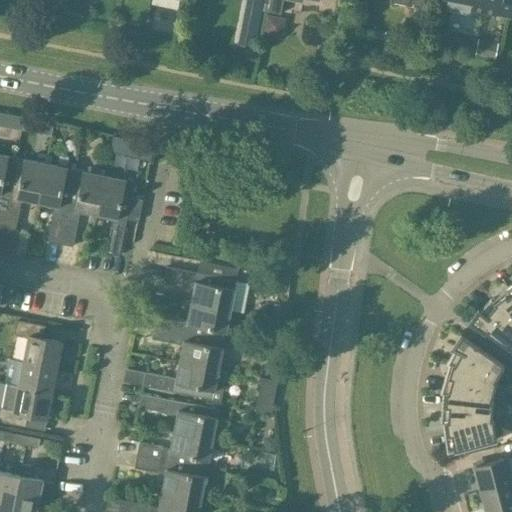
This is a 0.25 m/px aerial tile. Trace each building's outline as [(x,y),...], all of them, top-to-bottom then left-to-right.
[(269,0),(268,12),(280,14),(282,0),(314,0),(319,1),(319,0),(269,0)] [(391,0),(391,3),(423,9),(424,0),(391,0)] [(497,16),(511,19),(511,12),(511,0),(443,0),(472,6),(471,11),(497,16)] [(267,16),(264,33),(281,36),(284,19),(267,16)] [(240,31),(237,45),(254,49),(257,34),(240,31)] [(0,123),(19,126),(21,116),(0,112),(0,123)] [(45,121),(43,134),(50,136),(53,123),(45,121)] [(141,142),(137,158),(150,161),(153,145),(141,142)] [(5,207),(15,159),(0,155),(0,232),(0,233),(5,207)] [(37,202),(45,165),(15,159),(5,207),(0,233),(12,235),(19,199),(37,202)] [(47,242),(59,244),(74,171),(45,165),(37,202),(54,206),(47,242)] [(59,244),(72,247),(79,211),(96,214),(104,176),(74,171),(59,244)] [(133,182),(104,176),(96,214),(96,215),(114,218),(112,228),(110,227),(105,253),(118,256),(126,219),(137,222),(141,200),(130,198),(133,182)] [(190,304),(229,312),(235,281),(165,267),(163,281),(194,287),(190,304)] [(491,298),(490,298),(511,321),(511,284),(492,299),(491,298)] [(470,321),(511,350),(511,321),(490,298),(480,311),(478,309),(470,321)] [(157,315),(154,328),(224,341),(229,312),(190,304),(187,321),(157,315)] [(22,362),(57,369),(62,343),(42,339),(45,327),(17,321),(14,335),(27,338),(22,362)] [(179,363),(222,371),(223,371),(218,370),(224,341),(154,328),(152,340),(182,346),(179,363)] [(454,348),(447,362),(495,381),(494,380),(502,364),(503,365),(503,364),(460,334),(452,347),(454,348)] [(17,387),(52,394),(57,369),(22,362),(18,385),(17,387)] [(440,392),(492,400),(492,399),(490,399),(495,381),(447,362),(446,363),(448,363),(440,392)] [(142,386),(217,401),(222,371),(179,363),(176,379),(144,373),(142,386)] [(261,377),(255,410),(271,413),(277,380),(261,377)] [(0,421),(25,426),(27,415),(46,419),(52,394),(17,387),(18,385),(6,383),(2,407),(0,406),(0,421)] [(440,422),(492,419),(492,418),(490,419),(492,400),(440,392),(442,393),(440,422)] [(173,433),(211,440),(217,410),(148,397),(145,410),(177,416),(173,433)] [(442,422),(447,452),(495,439),(492,419),(440,422),(442,422)] [(27,445),(29,436),(7,432),(5,441),(27,445)] [(136,456),(206,469),(211,440),(173,433),(170,450),(139,444),(136,456)] [(29,436),(27,445),(38,447),(40,438),(29,436)] [(271,448),(274,437),(266,436),(262,439),(261,446),(271,448)] [(162,492),(200,499),(206,469),(136,456),(134,468),(165,474),(162,492)] [(474,463),(481,491),(511,482),(511,471),(509,472),(505,458),(484,463),(484,460),(474,463)] [(13,511),(37,511),(38,510),(47,511),(49,511),(55,485),(43,482),(29,479),(31,465),(21,463),(19,477),(20,477),(13,511)] [(0,511),(4,511),(13,511),(20,477),(19,477),(0,473),(0,511)] [(511,482),(481,491),(486,511),(500,511),(511,509),(511,482)] [(125,511),(197,511),(200,499),(162,492),(159,508),(128,502),(125,511)]
